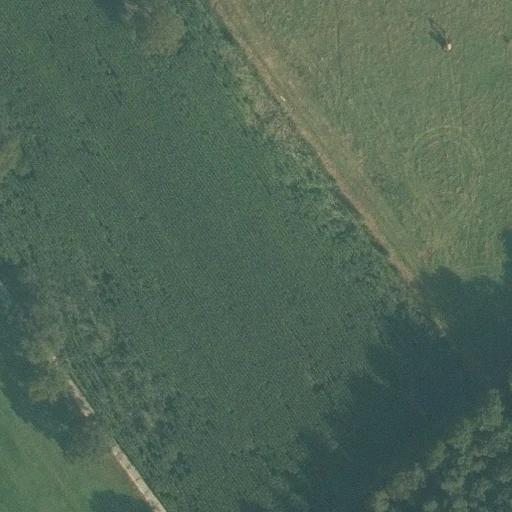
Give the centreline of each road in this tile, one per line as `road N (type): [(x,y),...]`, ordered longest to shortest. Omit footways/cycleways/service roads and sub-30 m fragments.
road 1 (track): [(0,301),(153,511)]
road 2 (track): [(511,411),(388,511)]
